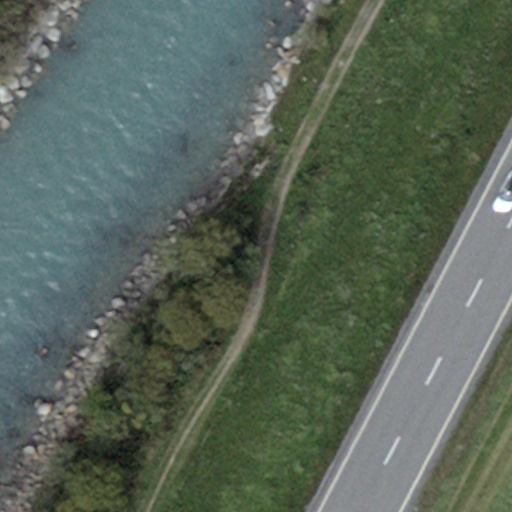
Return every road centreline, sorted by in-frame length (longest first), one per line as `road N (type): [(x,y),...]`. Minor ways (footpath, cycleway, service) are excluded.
road 1 (track): [(148,511),(234,355),(255,293),(268,207),(372,0)]
road 2 (primary): [(511,230),(364,511)]
